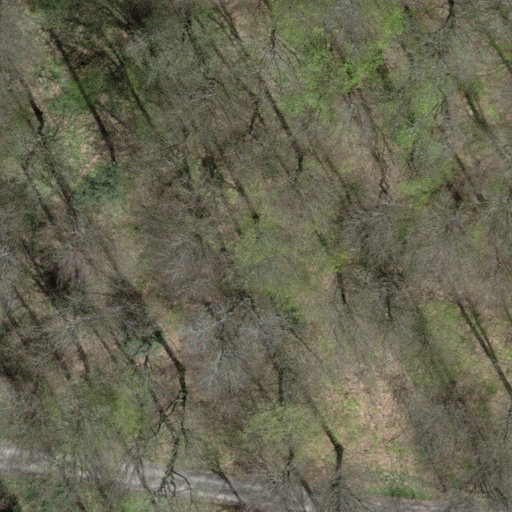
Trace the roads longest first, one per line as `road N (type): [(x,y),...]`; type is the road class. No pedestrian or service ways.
road 1 (track): [(511,163),(165,281),(0,353)]
road 2 (track): [(363,511),(0,457)]
